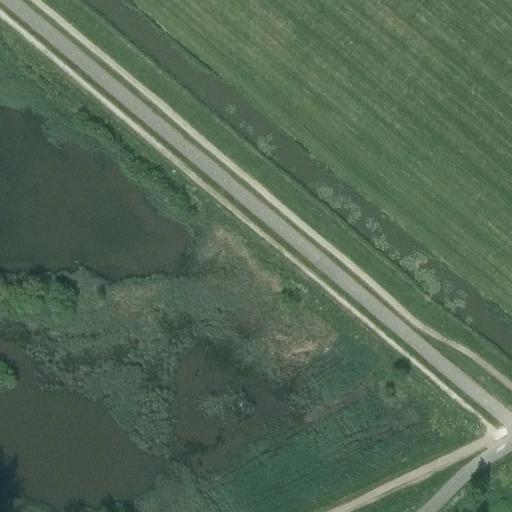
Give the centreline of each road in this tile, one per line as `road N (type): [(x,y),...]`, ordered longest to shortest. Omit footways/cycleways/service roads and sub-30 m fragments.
road 1 (unknown): [(30,0),(413,321),(511,389)]
road 2 (unknown): [(511,435),(343,511)]
